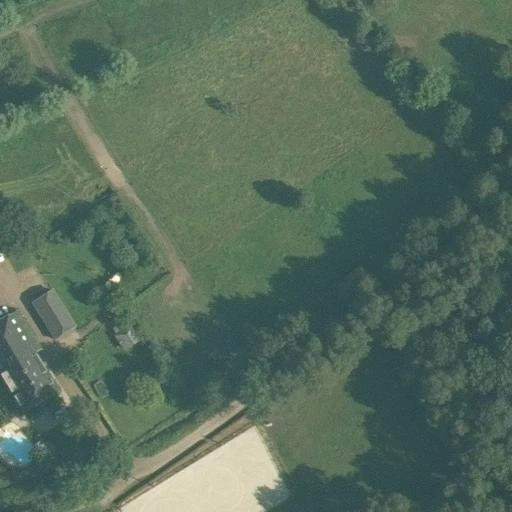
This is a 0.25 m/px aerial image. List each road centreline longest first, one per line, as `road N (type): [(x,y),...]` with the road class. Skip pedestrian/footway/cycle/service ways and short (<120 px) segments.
road 1 (track): [(511,212),(350,315),(161,460),(80,506)]
road 2 (track): [(54,353),(175,266),(27,31)]
